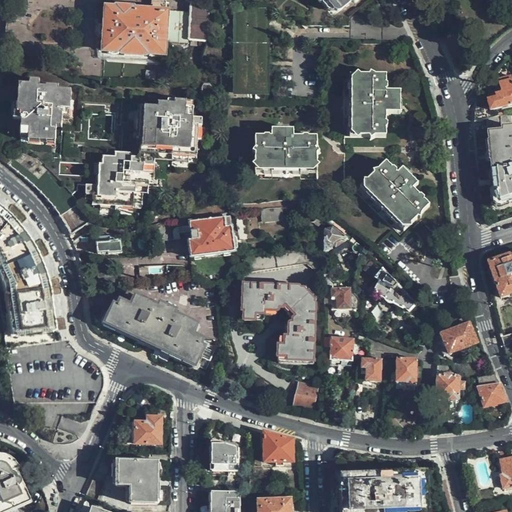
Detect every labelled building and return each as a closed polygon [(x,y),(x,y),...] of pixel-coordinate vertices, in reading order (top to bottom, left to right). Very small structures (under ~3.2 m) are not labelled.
[(166,10),(166,2),(165,1),(153,0),(151,2),(151,8),(135,7),(134,6),(116,5),(115,6),(104,6),(103,25),(99,25),(99,34),(102,34),(101,54),(118,55),(122,57),(146,59),(149,57),(167,58),(169,10),(166,10)] [(208,39),(209,25),(210,12),(201,0),(191,0),(190,21),(190,36),(191,37),(192,38),(198,39),(208,39)] [(321,0),(321,1),(322,2),(324,3),(325,3),(327,0),(331,0),(341,13),(358,0),(321,0)] [(331,0),(327,0),(325,3),(336,17),(341,13),(331,0)] [(267,94),(267,41),(267,11),(265,12),(236,11),(237,20),(236,39),(237,56),(236,77),(236,93),(261,94),(267,94)] [(511,104),(511,79),(511,77),(498,80),(500,88),(497,89),(498,91),(491,93),(492,95),(488,96),(489,100),(487,101),(490,110),(511,104)] [(59,115),(60,110),(70,111),(71,91),(58,90),(59,87),(47,86),(46,90),(38,89),(39,81),(30,80),(30,86),(19,85),(17,113),(23,113),(22,126),(28,126),(27,141),(40,142),(40,139),(46,139),(46,142),(55,143),(56,128),(62,128),(62,115),(59,115)] [(394,80),(357,80),(358,140),(398,139),(398,117),(411,117),(411,96),(394,95),(394,80)] [(155,164),(156,155),(167,155),(167,152),(178,152),(178,156),(196,157),(199,113),(193,112),(193,105),(186,105),(186,99),(176,97),(175,104),(159,103),(158,108),(147,107),(146,121),(138,120),(137,138),(146,139),(145,150),(136,149),(136,154),(115,153),(115,157),(104,157),(104,164),(100,164),(99,186),(87,185),(87,204),(101,204),(101,202),(121,204),(121,206),(143,207),(144,193),(149,193),(151,165),(155,164)] [(89,122),(88,138),(116,141),(119,105),(84,102),(82,122),(89,122)] [(511,112),(487,118),(489,146),(492,181),(494,199),(499,205),(511,200),(511,112)] [(258,143),(258,177),(316,178),(316,140),(293,140),(293,127),(273,126),(272,142),(258,143)] [(386,161),(357,189),(400,233),(429,205),(414,189),(419,184),(403,168),(398,173),(386,161)] [(192,195),(192,207),(207,205),(218,206),(221,205),(222,192),(192,195)] [(4,339),(6,350),(59,342),(57,332),(49,332),(44,295),(42,281),(41,277),(37,266),(32,256),(27,247),(17,232),(11,225),(2,216),(0,214),(0,270),(10,293),(8,294),(14,338),(4,339)] [(283,228),(284,215),(267,214),(264,215),(263,227),(283,228)] [(230,256),(231,221),(191,218),(190,237),(187,237),(187,255),(230,256)] [(342,239),(346,236),(334,225),(325,229),(324,254),(332,248),(331,246),(335,244),(337,246),(343,241),(342,239)] [(122,256),(124,243),(102,241),(100,254),(122,256)] [(241,261),(244,275),(304,265),(324,277),(324,274),(324,261),(311,252),(303,250),(241,261)] [(511,255),(489,264),(501,299),(511,295),(511,255)] [(114,281),(112,269),(96,272),(97,285),(114,281)] [(406,313),(413,306),(403,296),(395,285),(383,269),(377,277),(382,282),(375,291),(386,301),(392,306),(391,307),(394,310),(396,309),(398,310),(399,309),(406,313)] [(324,274),(324,277),(324,288),(338,287),(338,283),(334,283),(329,277),(329,274),(324,274)] [(313,303),(314,301),(303,290),(301,291),(298,289),(242,287),(241,314),(243,314),(243,323),(254,323),(254,317),(264,317),(264,313),(278,313),(278,310),(282,310),(292,319),(292,323),(288,323),(288,337),(284,338),(284,347),(278,347),(277,358),(286,359),(287,363),(314,363),(316,307),(313,303)] [(350,287),(338,287),(324,288),(323,305),(336,305),(336,308),(350,309),(350,287)] [(200,327),(178,316),(180,313),(162,304),(161,307),(138,296),(132,305),(122,300),(120,306),(116,304),(108,320),(197,366),(206,351),(202,349),(205,343),(195,337),(200,327)] [(469,323),(442,333),(449,354),(477,343),(469,323)] [(505,349),(511,346),(511,334),(502,339),(505,349)] [(353,340),(322,338),(322,348),(330,349),(330,367),(352,367),(353,354),(357,354),(357,350),(353,349),(353,340)] [(369,343),(369,352),(382,353),(383,347),(369,343)] [(368,360),(382,360),(382,353),(369,352),(368,360)] [(356,368),(355,381),(381,382),(382,360),(368,360),(361,360),(360,367),(356,368)] [(417,360),(397,361),(397,383),(420,384),(421,364),(421,362),(419,360),(417,360)] [(453,373),(453,363),(438,363),(438,373),(453,373)] [(458,400),(459,378),(452,377),(452,375),(444,375),(444,376),(437,376),(437,387),(433,388),(431,389),(430,392),(430,395),(430,397),(432,399),(434,399),(447,400),(447,401),(456,401),(456,400),(458,400)] [(499,384),(495,375),(477,379),(479,387),(499,384)] [(484,408),(506,403),(499,384),(479,387),(478,388),(484,408)] [(312,411),(317,389),(300,385),(294,407),(312,411)] [(161,447),(161,419),(146,419),(146,425),(135,425),(135,446),(161,447)] [(293,442),(264,435),(264,464),(293,463),(293,442)] [(232,511),(233,472),(230,471),(230,450),(222,449),(222,447),(197,446),(197,486),(205,490),(204,511),(232,511)] [(497,451),(499,460),(507,458),(505,449),(497,451)] [(356,456),(341,453),(334,458),(336,511),(433,511),(448,511),(437,467),(427,461),(419,462),(412,462),(399,462),(386,461),(379,460),(356,456)] [(108,456),(102,456),(102,458),(85,498),(100,504),(116,463),(118,456),(108,456)] [(4,511),(31,501),(16,466),(13,463),(10,460),(5,458),(0,457),(0,506),(2,511),(4,511)] [(511,457),(507,458),(499,460),(502,476),(500,477),(502,490),(511,487),(511,457)] [(158,463),(116,463),(115,488),(130,489),(130,506),(157,506),(158,463)] [(290,511),(290,502),(258,503),(258,511),(290,511)] [(81,511),(89,511),(92,505),(85,503),(82,511),(81,511)]
